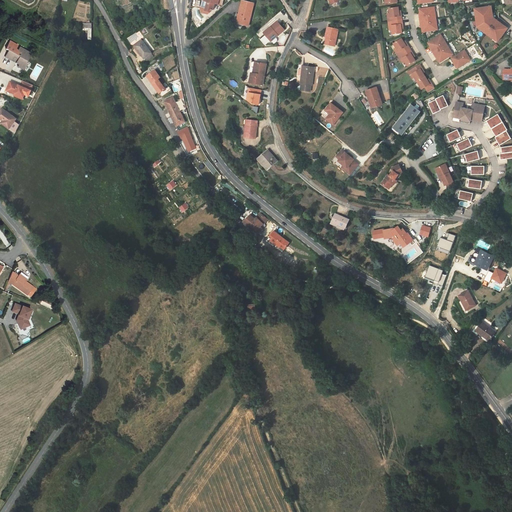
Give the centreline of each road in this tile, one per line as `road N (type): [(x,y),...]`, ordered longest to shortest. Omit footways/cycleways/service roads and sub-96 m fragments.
road 1 (primary): [(177,32),(197,124),(217,162),(326,255),(426,316),(511,424)]
road 2 (residential): [(467,221),(359,209),(293,165),(276,134),(271,97),(307,0)]
road 3 (primary): [(3,511),(68,412),(87,359),(57,289),(0,204)]
road 4 (residential): [(96,0),(178,150)]
road 5 (residential): [(467,221),(492,186),(494,163),(474,127),(447,122),(443,113),(454,97)]
